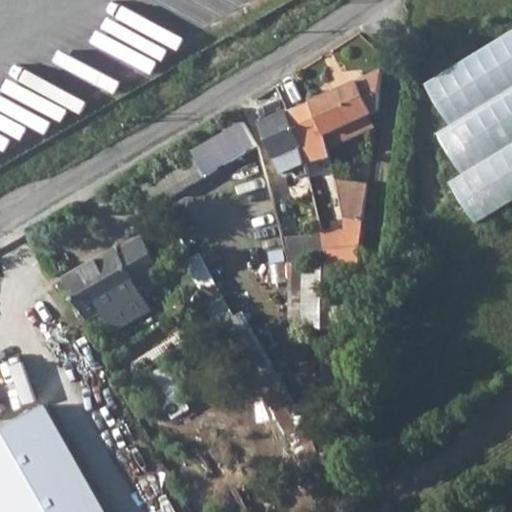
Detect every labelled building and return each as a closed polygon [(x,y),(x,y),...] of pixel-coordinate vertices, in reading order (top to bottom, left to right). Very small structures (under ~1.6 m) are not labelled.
[(379,66),(308,100),(324,133),(378,105),(379,66)] [(308,100),(284,112),(298,142),(304,161),(328,151),(324,133),(308,100)] [(298,142),(284,112),(260,124),(283,174),(305,167),(304,161),(298,142)] [(254,145),(241,119),(137,182),(148,201),(166,192),(170,198),(254,145)] [(366,181),(335,178),(343,215),(361,218),(366,181)] [(331,222),(320,223),(322,236),(329,260),(346,260),(344,239),(344,234),(335,234),(331,222)] [(322,236),(280,238),(286,260),(302,260),(329,260),(322,236)] [(116,248),(62,280),(87,323),(140,290),(142,287),(162,274),(141,238),(118,251),(116,248)] [(359,239),(344,239),(346,260),(358,260),(359,239)] [(286,260),(285,314),(303,315),(303,267),(302,260),(286,260)] [(341,268),(303,267),(303,315),(304,327),(341,329),(341,268)] [(199,290),(209,307),(220,326),(234,317),(214,281),(199,290)] [(234,317),(220,326),(268,408),(289,402),(239,314),(234,317)] [(147,369),(167,416),(189,406),(170,359),(147,369)] [(103,511),(40,402),(0,427),(0,511),(103,511)]
